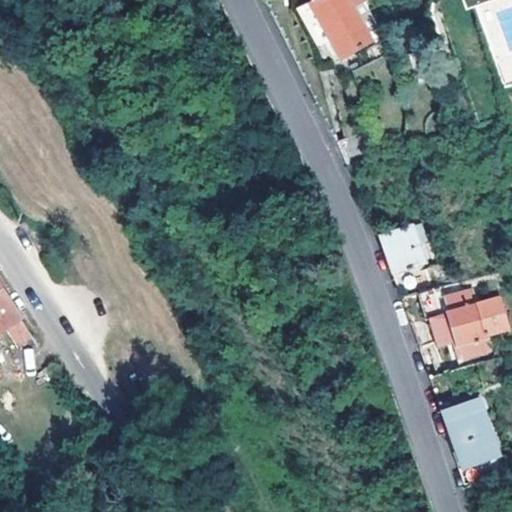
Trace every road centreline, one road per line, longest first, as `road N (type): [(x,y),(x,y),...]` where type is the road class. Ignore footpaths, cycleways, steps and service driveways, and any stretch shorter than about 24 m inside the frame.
road 1 (tertiary): [(453,511),(344,211),(245,0)]
road 2 (tertiary): [(172,511),(88,363)]
road 3 (tertiary): [(0,229),(88,363)]
